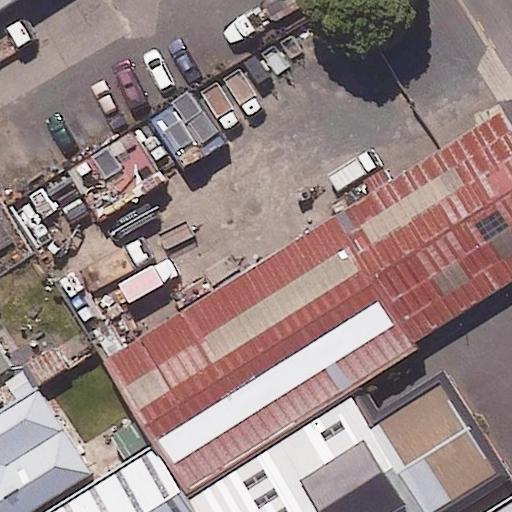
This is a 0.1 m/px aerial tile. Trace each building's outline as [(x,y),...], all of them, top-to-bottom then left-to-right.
[(0,0),(0,18),(28,0),(0,0)] [(511,287),(511,95),(99,354),(156,444),(186,492),(354,387),(511,287)] [(0,400),(4,398),(0,390),(0,371),(17,361),(0,332),(0,400)] [(354,387),(186,492),(199,511),(441,511),(508,471),(445,371),(373,417),(354,387)] [(31,511),(116,460),(65,378),(0,417),(0,511),(31,511)] [(199,511),(186,492),(156,444),(47,511),(199,511)] [(511,511),(511,497),(488,511),(511,511)]
